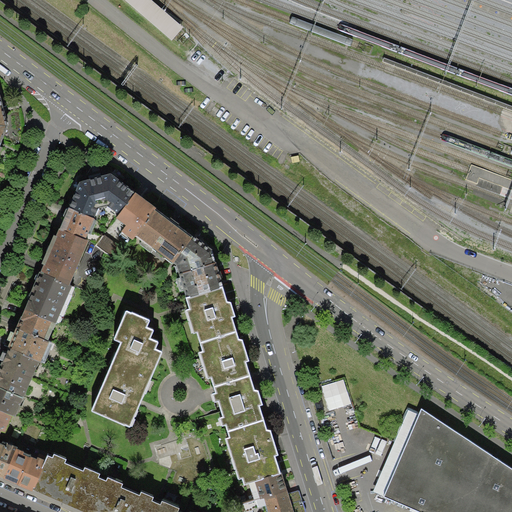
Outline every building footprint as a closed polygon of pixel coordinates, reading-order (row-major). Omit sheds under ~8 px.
[(181,25),(150,0),(127,0),(171,37),(175,32),(181,25)] [(95,179),(79,183),(75,193),(68,209),(92,219),(93,219),(97,209),(106,206),(118,215),(134,194),(122,185),(109,175),(95,179)] [(121,231),(131,239),(134,236),(154,209),(141,199),(134,194),(118,215),(116,218),(126,225),(121,231)] [(59,229),(83,240),(96,245),(102,237),(87,231),(92,219),(68,209),(65,210),(62,216),(63,218),(64,219),(62,223),(59,229)] [(154,209),(134,236),(170,264),(172,262),(191,237),(177,226),(173,223),(168,219),(154,209)] [(49,254),(46,253),(41,264),(44,265),(41,273),(65,283),(71,269),(74,270),(80,255),(77,254),(83,240),(59,229),(56,237),(53,236),(48,247),(51,248),(50,251),(49,254)] [(95,246),(115,261),(122,251),(102,237),(96,245),(95,246)] [(191,237),(172,262),(176,264),(179,274),(214,263),(210,251),(197,242),(191,237)] [(179,274),(186,297),(185,297),(185,298),(221,287),(216,269),(214,263),(179,274)] [(52,321),(55,316),(56,316),(67,291),(66,291),(68,285),(65,283),(41,273),(34,288),(32,293),(31,293),(28,294),(26,298),(27,301),(28,302),(25,310),(50,321),(52,321)] [(221,287),(185,298),(199,342),(235,331),(228,309),(221,287)] [(50,321),(25,310),(21,319),(20,320),(18,322),(18,326),(17,328),(44,340),(45,340),(50,330),(47,328),(50,321)] [(111,363),(148,380),(157,361),(161,352),(154,349),(157,342),(148,338),(152,330),(145,327),(148,320),(130,312),(124,326),(119,324),(113,339),(120,342),(111,363)] [(8,348),(37,360),(38,361),(44,347),(41,345),(44,340),(17,328),(14,334),(10,332),(7,338),(7,340),(11,342),(8,348)] [(235,331),(199,342),(205,360),(206,360),(211,376),(210,377),(213,386),(248,375),(248,374),(241,350),(235,332),(235,331)] [(29,370),(32,371),(37,360),(8,348),(4,359),(0,366),(26,377),(29,370)] [(140,399),(148,380),(111,363),(90,410),(123,424),(131,408),(136,409),(140,399)] [(26,386),(23,385),(26,377),(0,366),(0,367),(0,387),(21,397),(26,386)] [(248,375),(213,386),(227,430),(262,419),(256,400),(248,375)] [(0,409),(10,414),(13,406),(16,408),(21,397),(0,387),(0,409)] [(511,511),(511,467),(421,407),(401,454),(425,463),(407,505),(422,511),(421,511),(511,511)] [(0,430),(3,432),(11,414),(10,414),(0,409),(0,430)] [(242,475),(241,476),(243,483),(248,482),(279,472),(273,454),(276,453),(276,452),(270,454),(266,441),(269,441),(267,436),(262,419),(227,430),(229,437),(230,437),(233,446),(232,446),(238,467),(239,467),(242,475)] [(0,475),(3,476),(15,449),(15,448),(12,446),(11,444),(8,443),(5,444),(4,446),(0,444),(0,475)] [(21,455),(22,452),(15,449),(3,476),(7,478),(17,483),(28,458),(21,455)] [(86,511),(101,478),(47,455),(44,461),(32,489),(55,499),(85,511),(86,511)] [(36,458),(35,461),(28,458),(17,483),(21,484),(32,489),(44,461),(36,458)] [(279,472),(248,482),(253,499),(284,490),(281,478),(279,472)] [(101,478),(86,511),(150,511),(155,501),(101,478)] [(242,511),(303,511),(304,511),(301,503),(298,493),(297,492),(296,492),(286,495),(284,490),(253,499),(240,504),(242,511)] [(179,511),(155,501),(150,511),(179,511)]
